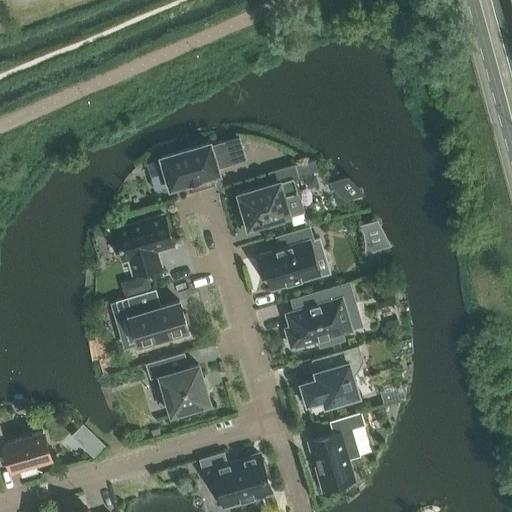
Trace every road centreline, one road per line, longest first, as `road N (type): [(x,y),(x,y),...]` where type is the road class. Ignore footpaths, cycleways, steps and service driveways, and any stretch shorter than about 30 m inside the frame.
road 1 (residential): [(0,505),(276,424)]
road 2 (residential): [(276,424),(207,202)]
road 3 (primary): [(472,0),(511,145)]
